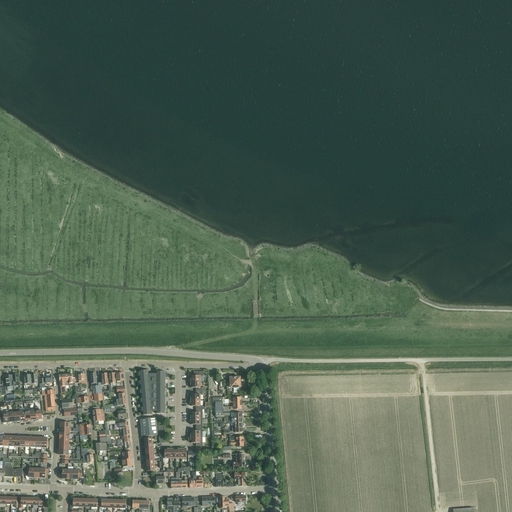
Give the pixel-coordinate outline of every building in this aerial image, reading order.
[(148,371),(139,371),(143,416),(152,415),(152,412),(156,412),(156,414),(165,414),(165,378),(167,378),(167,373),(165,373),(165,372),(156,372),(156,374),(149,374),(148,371)] [(196,376),(191,376),(191,382),(200,382),(201,382),(201,376),(203,376),(203,372),(196,372),(196,376)] [(66,393),(65,385),(69,385),(68,374),(59,375),(60,382),(61,394),(66,393)] [(79,383),(75,383),(75,386),(75,387),(79,387),(79,386),(81,386),(80,384),(85,384),(84,374),(78,374),(79,383)] [(90,374),(91,387),(101,386),(101,383),(97,383),(98,384),(97,384),(97,386),(94,386),(94,384),(97,383),(96,374),(90,374)] [(24,384),(32,383),(31,375),(24,376),(24,384)] [(241,387),(242,386),(242,384),(240,383),(240,378),(230,378),(230,385),(227,385),(227,390),(231,390),(231,388),(241,388),(241,387)] [(196,388),(196,391),(202,391),(202,388),(200,388),(200,382),(191,382),(191,385),(191,388),(196,388)] [(93,390),(93,395),(94,394),(102,394),(102,391),(101,386),(91,387),(91,390),(93,390)] [(44,396),(45,398),(54,397),(53,390),(42,391),(42,394),(42,395),(43,396),(44,396)] [(196,395),(191,395),(191,401),(200,400),(201,401),(201,395),(203,395),(203,391),(196,391),(196,395)] [(54,397),(45,398),(45,401),(47,401),(48,408),(46,408),(46,412),(48,412),(55,411),(55,407),(54,401),(54,397)] [(87,403),(88,403),(87,397),(76,398),(77,404),(82,404),(82,407),(88,406),(87,403)] [(223,417),(223,416),(223,411),(223,404),(226,404),(225,404),(224,398),(222,398),(213,399),(213,403),(215,403),(216,417),(216,418),(217,418),(217,420),(222,419),(221,417),(223,417)] [(62,400),(63,409),(73,408),(72,399),(62,400)] [(115,403),(115,405),(104,406),(104,410),(116,409),(116,406),(126,405),(126,399),(116,400),(117,402),(115,403)] [(196,406),(196,410),(202,410),(202,407),(200,406),(200,400),(191,401),(191,400),(191,404),(191,406),(196,406)] [(93,411),(93,416),(104,415),(104,410),(100,410),(100,409),(98,408),(93,408),(93,411)] [(119,419),(127,419),(126,413),(126,411),(126,410),(118,411),(119,419)] [(191,416),(191,419),(202,419),(202,410),(196,410),(196,413),(191,413),(191,416)] [(93,416),(94,422),(94,426),(99,426),(99,421),(101,421),(105,421),(104,415),(93,416)] [(140,420),(141,428),(157,426),(156,418),(140,420)] [(196,425),(196,428),(202,428),(202,419),(191,419),(191,422),(191,425),(196,425)] [(80,436),(82,436),(91,435),(90,425),(79,426),(80,436)] [(141,428),(142,437),(158,436),(157,426),(141,428)] [(191,434),(191,437),(202,437),(202,428),(196,428),(196,431),(191,431),(191,434)] [(124,440),(120,440),(118,440),(118,443),(130,442),(129,435),(124,436),(124,440)] [(202,437),(191,437),(191,440),(191,443),(196,443),(196,447),(202,447),(202,437)] [(231,441),(231,445),(236,445),(236,447),(243,447),(243,443),(244,443),(244,441),(243,441),(243,438),(236,438),(235,438),(235,437),(230,437),(230,441),(231,441)] [(96,452),(97,452),(107,451),(106,448),(106,443),(102,444),(102,443),(96,444),(96,452)] [(62,459),(68,459),(69,450),(59,450),(59,455),(62,456),(62,459)] [(232,455),(231,450),(222,450),(223,458),(230,458),(230,455),(232,455)] [(93,462),(93,455),(87,456),(87,453),(81,454),(82,456),(83,456),(83,460),(87,459),(87,463),(93,462)] [(239,468),(245,468),(244,463),(244,454),(235,455),(236,463),(233,463),(233,470),(237,470),(237,467),(239,467),(239,468)] [(123,467),(133,466),(132,459),(124,460),(122,460),(123,467)] [(4,466),(3,477),(13,477),(13,470),(12,463),(12,462),(9,462),(9,463),(8,463),(8,464),(5,464),(5,466),(4,466)] [(32,479),(34,479),(35,469),(26,468),(26,475),(29,475),(29,478),(32,478),(32,479)] [(73,470),(73,481),(75,481),(75,480),(78,480),(79,477),(82,477),(82,471),(73,470)] [(153,482),(156,482),(156,485),(165,485),(165,483),(168,483),(167,473),(164,473),(164,476),(164,477),(156,477),(156,478),(153,478),(153,482)] [(215,506),(215,497),(202,498),(202,507),(215,506)] [(225,497),(219,497),(220,509),(225,509),(225,510),(229,510),(229,499),(226,499),(225,497)] [(195,506),(194,498),(182,498),(182,508),(181,508),(181,511),(184,511),(184,508),(187,508),(187,506),(195,506)] [(139,508),(139,510),(149,510),(149,502),(146,502),(139,501),(139,508)]
